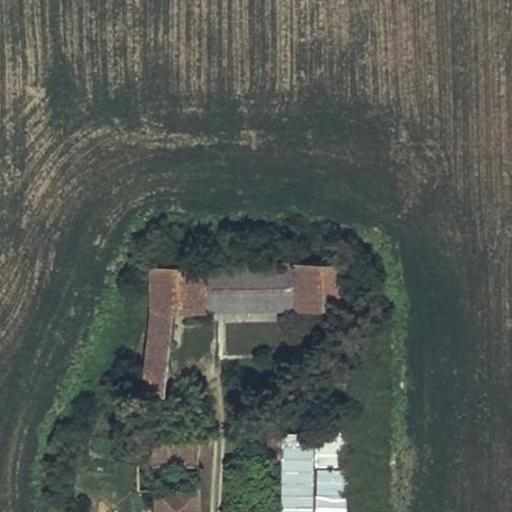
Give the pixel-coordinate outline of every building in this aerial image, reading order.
[(349,264),(298,265),(298,310),(350,310),(349,264)] [(298,265),(206,266),(207,311),(298,310),(298,265)] [(206,266),(152,266),(153,311),(149,342),(172,344),(175,311),(207,311),(206,266)] [(166,393),(172,344),(149,342),(144,391),(166,393)] [(198,511),(199,435),(140,434),(139,492),(157,493),(156,511),(198,511)] [(320,494),(343,490),(335,439),(312,442),(320,494)]
